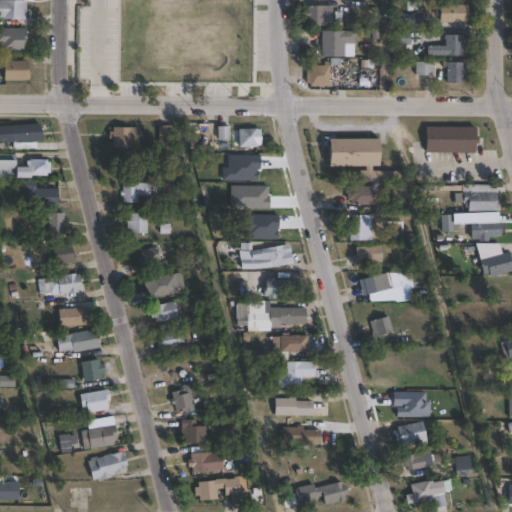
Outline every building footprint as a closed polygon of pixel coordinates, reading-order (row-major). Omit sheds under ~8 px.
[(0,0),(26,0),(26,20),(0,19),(0,0)] [(247,7),(245,87),(109,84),(109,46),(99,45),(99,28),(109,29),(110,8),(161,8),(161,0),(212,0),(213,5),(247,7)] [(468,5),(468,9),(471,9),(472,18),(468,18),(468,22),(440,22),(440,5),(468,5)] [(332,6),(332,8),(333,8),(334,18),(332,18),(332,26),(308,26),(308,17),(305,17),(305,11),(307,11),(307,6),(332,6)] [(414,28),(394,28),(394,14),(414,14),(414,28)] [(0,29),(16,29),(16,36),(25,36),(24,53),(0,52),(0,29)] [(344,57),(321,57),(321,31),(355,31),(355,56),(344,56),(344,57)] [(410,45),(394,45),(394,32),(410,32),(410,45)] [(463,35),(463,42),(465,42),(465,48),(463,48),(463,56),(427,56),(427,46),(446,46),(446,41),(447,41),(447,40),(444,40),(444,36),(446,36),(446,35),(463,35)] [(29,75),(29,81),(3,80),(4,61),(28,61),(27,75),(29,75)] [(328,61),(328,65),(329,65),(329,89),(306,89),(306,68),(309,68),(309,65),(324,66),(324,61),(328,61)] [(434,63),(433,76),(430,75),(430,76),(415,76),(415,62),(434,63)] [(463,63),(463,69),(465,69),(465,75),(463,75),(463,83),(447,83),(447,67),(446,67),(446,68),(444,68),(444,62),(463,63)] [(40,141),(11,143),(10,126),(39,124),(40,141)] [(171,146),(158,146),(158,126),(171,126),(171,146)] [(476,127),(476,137),(479,137),(479,138),(479,144),(476,144),(476,154),(425,153),(425,142),(426,127),(476,127)] [(138,128),(138,132),(141,132),(141,137),(138,137),(138,149),(112,149),(112,140),(108,139),(109,132),(112,132),(112,128),(138,128)] [(257,129),(257,131),(260,131),(260,146),(257,146),(257,148),(238,148),(238,145),(234,145),(234,131),(238,131),(238,129),(257,129)] [(369,165),(369,169),(400,169),(400,181),(389,181),(389,184),(375,184),(375,181),(357,181),(357,168),(363,168),(363,165),(327,165),(327,138),(378,138),(378,165),(369,165)] [(0,155),(15,155),(14,178),(0,177),(0,155)] [(47,160),(47,163),(50,163),(50,174),(46,174),(46,176),(30,176),(30,179),(15,179),(15,168),(29,168),(30,160),(47,160)] [(35,182),(35,188),(57,189),(57,202),(58,202),(58,207),(34,206),(34,204),(28,203),(28,192),(22,192),(22,181),(35,182)] [(150,184),(149,196),(137,196),(137,204),(122,203),(122,196),(120,196),(120,192),(122,192),(122,183),(150,184)] [(378,187),(378,193),(392,194),(392,206),(358,205),(356,205),(356,206),(351,206),(351,201),(347,201),(347,187),(378,187)] [(496,193),(496,195),(496,201),(498,201),(498,212),(468,212),(468,202),(463,202),(463,192),(496,193)] [(66,218),(66,225),(63,225),(63,234),(48,233),(48,221),(39,221),(39,213),(63,213),(63,218),(66,218)] [(147,214),(146,234),(129,234),(129,229),(126,229),(127,221),(129,221),(129,214),(147,214)] [(458,232),(442,232),(441,216),(458,215),(458,232)] [(367,228),(367,242),(349,242),(349,236),(346,236),(346,226),(349,226),(349,222),(352,222),(352,216),(381,216),(381,224),(370,224),(370,228),(367,228)] [(501,223),(501,237),(488,237),(488,240),(480,240),(480,238),(478,238),(478,232),(475,232),(475,225),(478,224),(478,223),(501,223)] [(252,242),(251,249),(289,243),(293,263),(269,267),(241,268),(240,242),(252,242)] [(71,243),(72,255),(74,255),(75,262),(48,265),(47,256),(53,255),(51,245),(71,243)] [(383,262),(354,264),(353,252),(356,251),(356,249),(381,246),(383,262)] [(158,262),(139,265),(138,257),(141,257),(140,249),(156,247),(158,262)] [(509,253),(509,255),(511,254),(511,271),(498,274),(498,276),(491,278),(489,273),(483,275),(479,260),(509,253)] [(75,271),(75,274),(79,273),(81,290),(76,290),(77,292),(59,294),(59,291),(39,294),(37,278),(54,276),(54,274),(56,274),(56,275),(68,274),(68,272),(75,271)] [(178,294),(150,298),(147,279),(182,273),(184,289),(177,290),(178,294)] [(392,290),(364,296),(360,280),(388,274),(392,290)] [(274,277),(274,278),(292,278),(292,296),(277,296),(277,298),(263,298),(263,296),(254,296),(254,285),(266,285),(265,277),(274,277)] [(178,319),(155,323),(154,319),(151,320),(150,312),(154,311),(153,306),(174,302),(178,319)] [(249,312),(269,312),(270,307),(306,308),(305,323),(280,323),(280,328),(259,328),(259,330),(247,330),(248,326),(235,325),(236,302),(249,302),(249,312)] [(87,324),(59,325),(58,308),(86,306),(87,324)] [(391,333),(378,337),(377,333),(373,334),(371,325),(375,324),(374,321),(387,317),(391,333)] [(100,346),(73,352),(72,349),(59,351),(56,336),(96,328),(100,346)] [(288,332),(288,334),(307,334),(308,351),(280,351),(280,350),(272,350),(272,336),(280,336),(280,335),(282,335),(282,332),(288,332)] [(174,333),(175,335),(182,333),(184,343),(176,344),(177,347),(157,351),(155,343),(159,342),(158,336),(174,333)] [(511,357),(511,337),(499,340),(503,359),(511,357)] [(99,358),(99,364),(103,363),(105,372),(101,372),(101,378),(83,380),(80,361),(99,358)] [(301,387),(278,386),(278,368),(287,368),(287,361),(315,361),(314,375),(301,375),(301,387)] [(190,392),(193,405),(175,409),(174,404),(172,404),(170,398),(173,398),(171,391),(182,388),(182,384),(190,382),(192,391),(190,392)] [(106,400),(107,408),(87,412),(86,406),(81,407),(79,393),(107,388),(109,399),(106,400)] [(295,396),(295,400),(313,400),(313,415),(299,415),(299,417),(296,417),(296,415),(274,415),(275,398),(289,398),(289,396),(295,396)] [(196,419),(196,425),(207,425),(207,429),(205,429),(205,443),(184,443),(184,434),(181,434),(181,419),(196,419)] [(422,420),(428,444),(419,446),(418,441),(406,444),(405,441),(397,443),(394,430),(398,428),(398,426),(422,420)] [(113,446),(83,450),(80,430),(115,425),(117,438),(112,439),(113,446)] [(303,425),(303,429),(319,429),(319,444),(283,444),(283,426),(297,426),(297,425),(303,425)] [(69,433),(69,435),(77,434),(78,446),(71,446),(72,452),(60,453),(58,434),(69,433)] [(430,450),(431,454),(433,454),(434,463),(432,463),(432,466),(408,469),(405,455),(413,454),(413,452),(430,450)] [(120,451),(121,456),(125,455),(127,465),(123,465),(124,471),(110,475),(110,478),(97,481),(97,479),(92,480),(88,461),(90,460),(90,457),(97,455),(97,457),(103,456),(103,454),(110,453),(120,451)] [(210,451),(210,453),(221,452),(222,470),(192,472),(192,466),(187,467),(187,459),(191,458),(190,452),(210,451)] [(473,473),(454,475),(452,457),(471,455),(473,473)] [(238,478),(239,493),(238,493),(238,504),(231,504),(231,494),(224,495),(223,488),(216,488),(217,499),(198,500),(198,495),(194,495),(194,487),(198,486),(197,481),(215,480),(215,479),(226,478),(226,479),(238,478)] [(432,479),(433,482),(442,480),(445,492),(433,494),(434,498),(414,502),(410,483),(432,479)] [(18,500),(0,500),(0,481),(18,481),(18,500)] [(341,481),(342,486),(345,485),(347,493),(344,494),(345,501),(326,505),(323,495),(317,497),(317,500),(299,504),(295,487),(313,483),(314,487),(341,481)]
